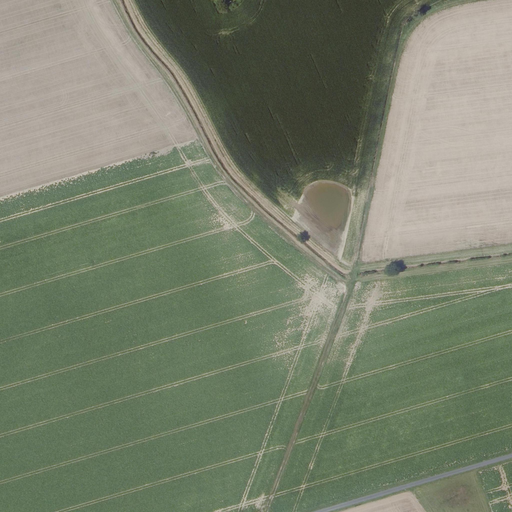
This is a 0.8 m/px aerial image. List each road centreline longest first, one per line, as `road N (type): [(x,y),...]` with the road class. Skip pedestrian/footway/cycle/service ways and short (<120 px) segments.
road 1 (track): [(275,511),(366,250),(404,44),(454,8),(490,0)]
road 2 (track): [(319,511),(511,455)]
